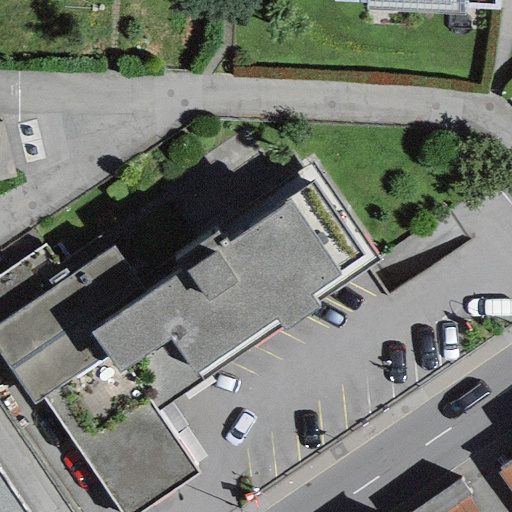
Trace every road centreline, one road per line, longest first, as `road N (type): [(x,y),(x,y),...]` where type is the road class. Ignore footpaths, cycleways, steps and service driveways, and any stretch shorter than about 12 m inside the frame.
road 1 (residential): [(511,140),(496,122),(0,105)]
road 2 (secondary): [(323,511),(511,384)]
